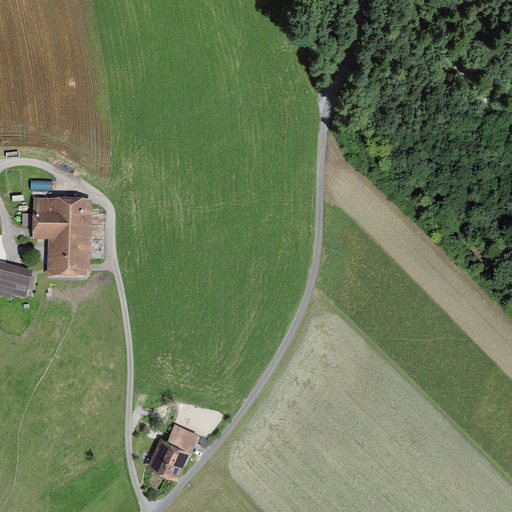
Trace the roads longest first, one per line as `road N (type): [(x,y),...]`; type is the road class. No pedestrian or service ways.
road 1 (unclassified): [(361,0),(323,128),(319,237),(299,313),(226,435),(157,511)]
road 2 (track): [(511,126),(455,63),(416,0)]
